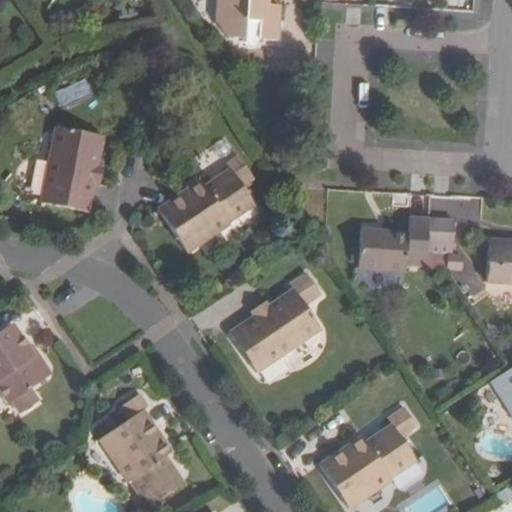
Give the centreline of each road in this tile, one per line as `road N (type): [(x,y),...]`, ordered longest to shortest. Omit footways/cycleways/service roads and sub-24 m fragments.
road 1 (residential): [(503,40),(349,35),(341,163),(488,170),(511,159)]
road 2 (residential): [(284,511),(143,310),(104,282),(0,253)]
road 3 (unknown): [(104,282),(126,140)]
